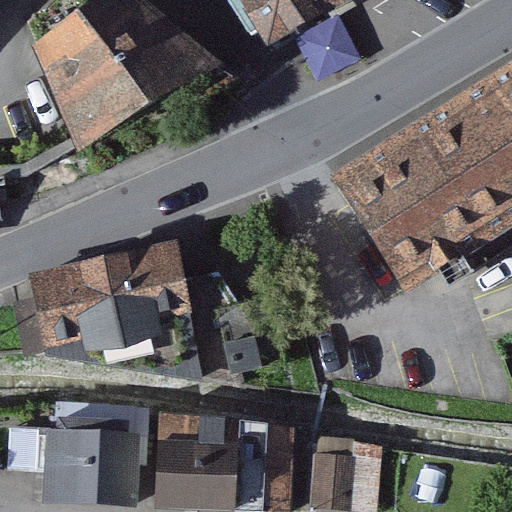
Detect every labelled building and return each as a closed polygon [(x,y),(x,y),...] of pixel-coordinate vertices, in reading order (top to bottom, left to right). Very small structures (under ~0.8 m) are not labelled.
[(82,0),(16,53),(61,157),(213,80),(133,0),(82,0)] [(338,17),(328,0),(236,0),(268,55),(338,17)] [(364,0),(328,0),(338,17),(364,0)] [(511,72),(337,183),(403,300),(511,237),(511,72)] [(19,278),(34,359),(242,394),(238,373),(280,365),(267,303),(233,310),(210,277),(185,282),(176,246),(19,278)] [(139,506),(145,419),(57,413),(50,499),(139,506)] [(231,425),(145,419),(139,506),(225,511),(231,425)] [(377,511),(383,447),(317,441),(311,511),(323,511),(377,511)]
